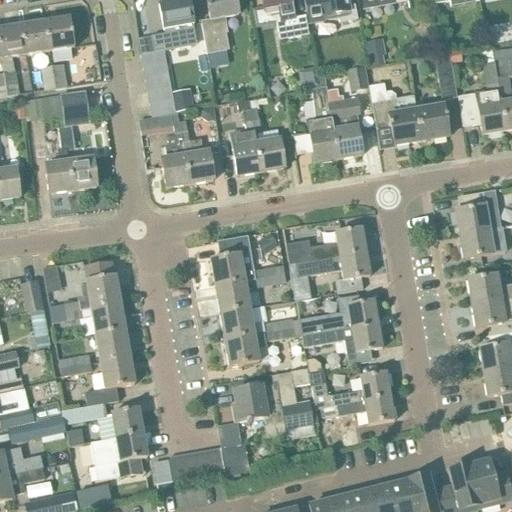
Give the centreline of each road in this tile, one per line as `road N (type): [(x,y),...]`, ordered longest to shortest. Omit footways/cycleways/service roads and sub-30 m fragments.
road 1 (residential): [(433,456),(385,189)]
road 2 (residential): [(144,228),(385,189)]
road 3 (residential): [(137,229),(107,0)]
road 4 (residential): [(178,441),(144,228)]
road 5 (residential): [(226,511),(433,456)]
road 6 (residential): [(0,251),(137,229)]
road 7 (residential): [(385,189),(511,168)]
